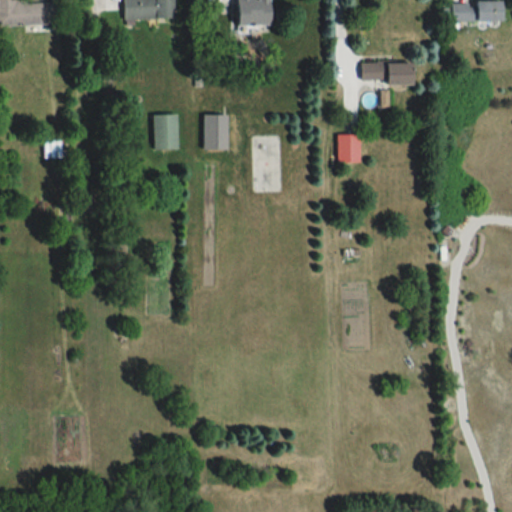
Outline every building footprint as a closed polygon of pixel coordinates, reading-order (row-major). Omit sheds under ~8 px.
[(47,0),(0,0),(0,26),(48,27),(47,0)] [(106,12),(119,11),(119,22),(170,22),(170,0),(118,0),(119,0),(106,0),(106,12)] [(249,0),(228,0),(229,26),(266,26),(265,0),(249,0)] [(497,0),(446,0),(446,21),(497,21),(497,0)] [(355,61),(355,83),(405,83),(405,61),(355,61)] [(198,115),(198,150),(223,150),(223,115),(198,115)] [(148,149),(171,149),(171,116),(148,116),(148,149)] [(355,135),(334,135),(334,163),(355,163),(355,135)] [(41,143),(41,157),(56,156),(55,142),(41,143)]
